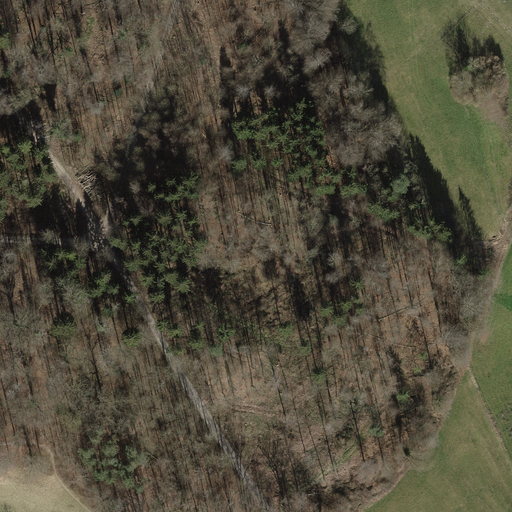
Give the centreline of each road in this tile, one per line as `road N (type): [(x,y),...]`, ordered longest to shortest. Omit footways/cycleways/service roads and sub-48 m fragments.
road 1 (track): [(269,511),(99,236)]
road 2 (track): [(119,187),(177,0)]
road 3 (track): [(99,236),(0,89)]
